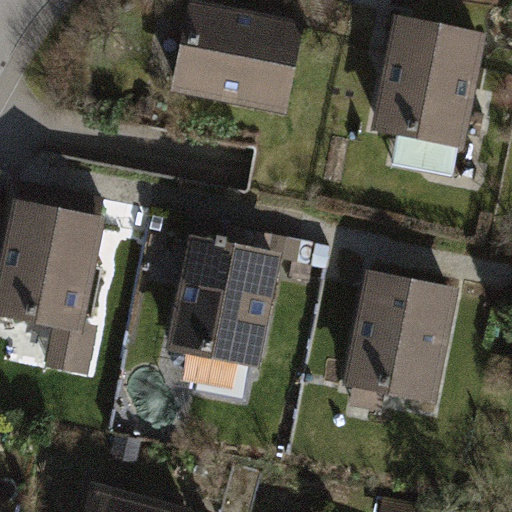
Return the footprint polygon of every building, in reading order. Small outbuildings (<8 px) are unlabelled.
[(279,118),(297,30),(180,7),(162,94),(279,118)] [(443,178),(472,39),(386,21),(362,134),(391,140),(385,166),(443,178)] [(22,206),(1,202),(0,204),(0,321),(40,330),(33,363),(77,372),(86,329),(68,326),(94,201),(26,187),(22,206)] [(229,252),(187,244),(161,382),(234,396),(239,372),(247,374),(269,258),(257,256),(261,237),(233,231),(229,252)] [(453,292),(356,273),(333,391),(429,410),(453,292)] [(178,511),(85,487),(77,511),(178,511)]
